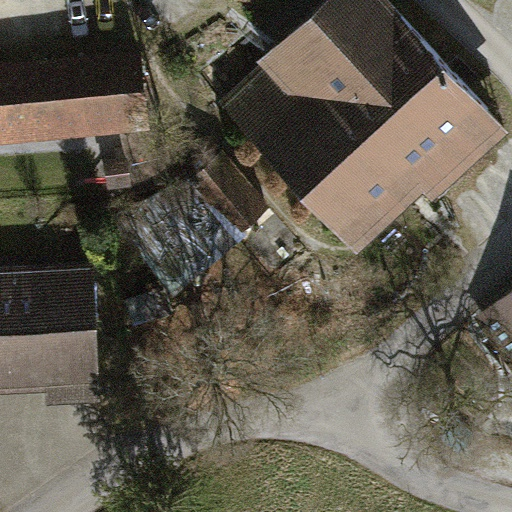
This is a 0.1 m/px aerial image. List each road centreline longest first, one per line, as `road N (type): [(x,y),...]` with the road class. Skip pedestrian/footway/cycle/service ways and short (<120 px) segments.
road 1 (residential): [(57,511),(116,472),(230,424),(329,436)]
road 2 (residential): [(329,436),(511,234)]
road 3 (residential): [(511,493),(329,436)]
